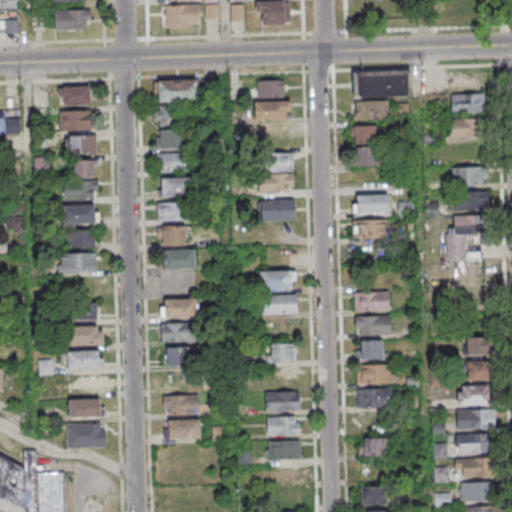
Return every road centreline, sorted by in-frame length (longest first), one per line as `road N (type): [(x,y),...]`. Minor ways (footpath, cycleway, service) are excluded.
road 1 (tertiary): [(511,45),(0,63)]
road 2 (residential): [(134,511),(126,0)]
road 3 (residential): [(330,511),(324,0)]
